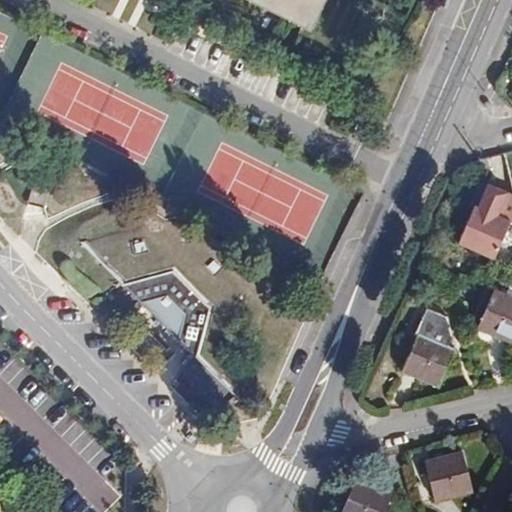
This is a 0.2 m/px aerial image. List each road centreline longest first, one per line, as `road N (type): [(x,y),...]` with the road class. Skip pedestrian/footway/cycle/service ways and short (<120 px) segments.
road 1 (residential): [(44,0),(408,181)]
road 2 (tertiary): [(242,511),(161,447),(0,282)]
road 3 (tertiary): [(384,234),(329,321),(280,434)]
road 4 (tertiary): [(314,436),(384,234)]
road 5 (residential): [(511,399),(360,435),(314,436)]
road 6 (tertiary): [(422,149),(484,0)]
